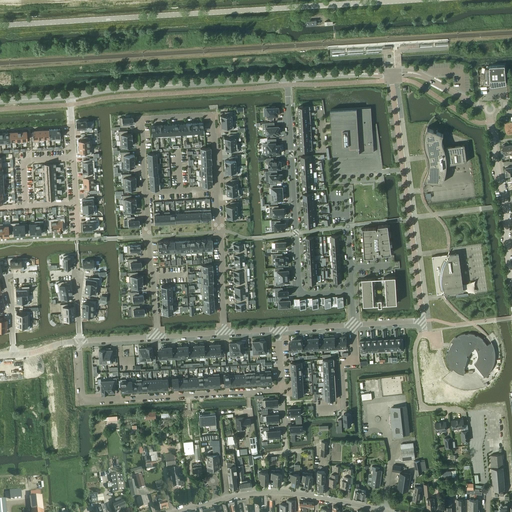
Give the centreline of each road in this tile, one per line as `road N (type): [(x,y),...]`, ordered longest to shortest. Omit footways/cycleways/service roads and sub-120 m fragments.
road 1 (unclassified): [(0,25),(397,0)]
road 2 (residential): [(148,237),(141,118),(211,115),(219,232)]
road 3 (residential): [(286,78),(299,293),(351,291)]
road 4 (residential): [(282,387),(81,400),(78,340)]
road 5 (residential): [(423,320),(390,73)]
road 6 (unclassified): [(70,96),(286,78)]
road 7 (tertiary): [(385,511),(259,491),(177,511)]
road 8 (residential): [(511,285),(489,108)]
road 9 (residential): [(70,96),(78,231)]
